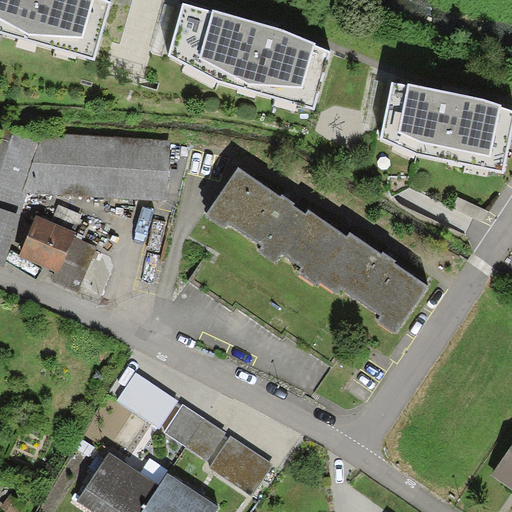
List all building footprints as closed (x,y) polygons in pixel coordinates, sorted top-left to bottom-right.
[(0,0),(0,36),(92,61),(108,9),(87,0),(0,0)] [(278,37),(184,12),(172,60),(219,84),(313,111),(327,59),(278,37)] [(417,158),(501,174),(511,119),(484,109),(395,91),(385,143),(417,158)] [(0,118),(0,264),(4,266),(27,192),(46,134),(0,118)] [(173,141),(46,134),(27,192),(171,200),(173,141)] [(284,203),(240,173),(208,219),(277,265),(281,258),(308,219),(284,203)] [(281,258),(339,297),(343,291),(381,317),(376,324),(396,337),(428,291),(384,260),(351,237),(348,241),(311,215),(308,219),(281,258)] [(75,235),(38,220),(33,232),(21,259),(57,274),(54,282),(80,292),(98,249),(73,239),(75,235)] [(176,401),(137,375),(120,401),(159,427),(176,401)] [(252,498),(274,465),(183,406),(165,434),(207,462),(204,467),(252,498)] [(511,451),(495,476),(511,488),(511,451)] [(145,511),(161,486),(145,476),(109,454),(78,503),(92,511),(145,511)] [(145,511),(216,511),(219,509),(181,484),(169,475),(161,486),(145,511)]
